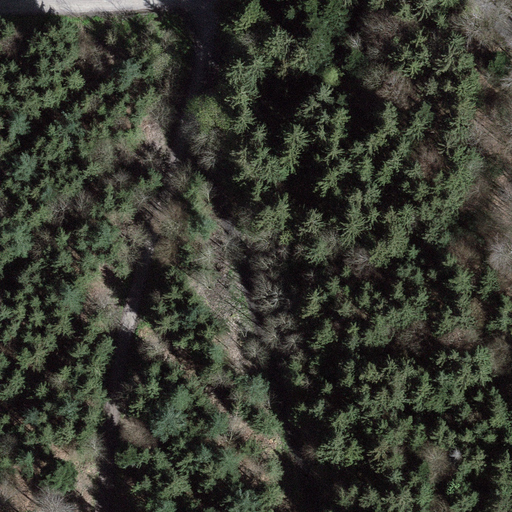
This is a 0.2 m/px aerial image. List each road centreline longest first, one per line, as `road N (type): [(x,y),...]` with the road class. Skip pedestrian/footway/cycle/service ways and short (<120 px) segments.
road 1 (track): [(105,511),(133,314),(197,105),(209,0)]
road 2 (track): [(316,511),(231,234),(183,153)]
road 3 (track): [(139,0),(0,6)]
